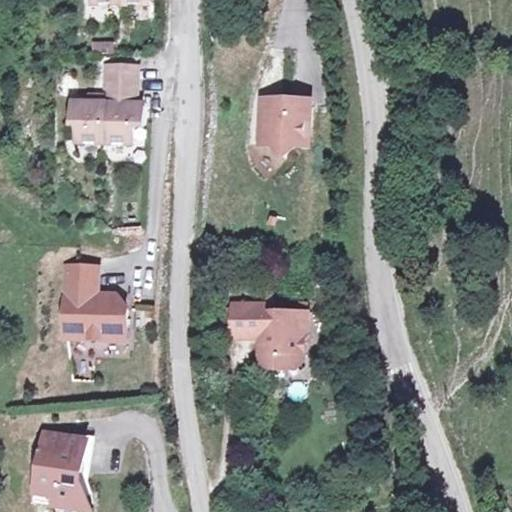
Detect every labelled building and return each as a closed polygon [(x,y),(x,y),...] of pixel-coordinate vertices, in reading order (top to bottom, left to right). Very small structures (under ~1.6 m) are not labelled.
[(149,70),(118,68),(114,107),(82,105),(80,126),(87,127),(86,143),(142,147),(143,130),(154,131),(155,109),(146,109),(131,108),(131,100),(147,100),(149,70)] [(321,92),(274,88),(271,132),(283,132),(294,145),(307,134),(320,123),(321,92)] [(131,108),(146,109),(147,100),(131,100),(131,108)] [(319,135),(320,123),(307,134),(319,135)] [(108,259),(76,257),(71,327),(134,332),(137,301),(126,288),(105,287),(96,286),(97,277),(106,278),(108,259)] [(106,278),(97,277),(96,286),(105,287),(106,278)] [(272,298),(240,297),(239,327),(269,329),(268,359),(302,360),(311,352),(312,325),(306,325),(307,307),(271,305),(272,298)] [(316,307),(307,307),(306,325),(312,325),(315,325),(316,307)] [(95,443),(53,437),(42,504),(69,507),(94,497),(85,473),(86,463),(92,459),(95,443)] [(94,497),(69,507),(100,511),(94,497)]
